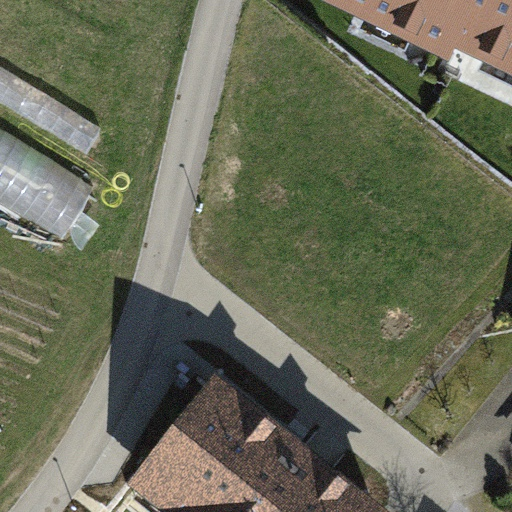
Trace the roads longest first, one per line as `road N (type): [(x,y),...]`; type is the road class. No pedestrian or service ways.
road 1 (residential): [(32,511),(76,456),(149,313),(195,99),(230,0)]
road 2 (unknown): [(149,313),(404,463),(447,475)]
